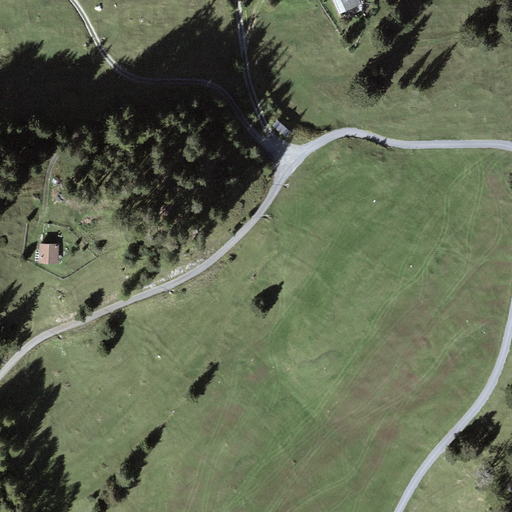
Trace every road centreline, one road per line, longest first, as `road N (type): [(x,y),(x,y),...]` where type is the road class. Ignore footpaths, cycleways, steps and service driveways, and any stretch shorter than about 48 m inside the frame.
road 1 (track): [(0,373),(42,332),(222,251),(279,178),(283,146)]
road 2 (track): [(283,146),(261,138),(217,84),(107,58),(73,0)]
road 3 (track): [(511,311),(485,393),(424,463),(395,511)]
road 4 (track): [(283,146),(348,130),(396,141),(511,143)]
road 5 (track): [(283,146),(244,51),(237,0)]
